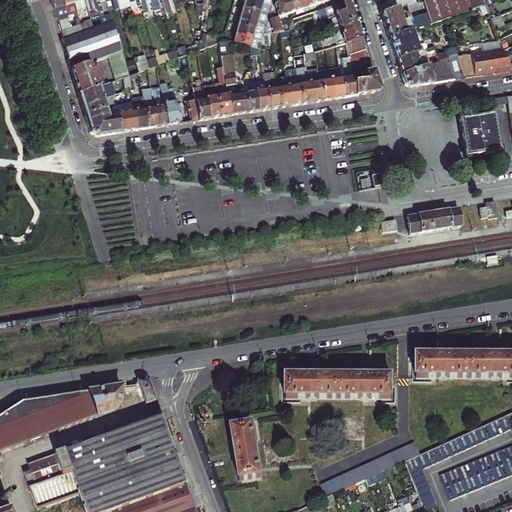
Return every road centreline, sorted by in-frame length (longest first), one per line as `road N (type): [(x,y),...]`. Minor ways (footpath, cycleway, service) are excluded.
road 1 (residential): [(391,105),(86,151),(74,138),(34,0)]
road 2 (residential): [(511,307),(182,360)]
road 3 (residential): [(391,105),(404,197),(511,181)]
road 4 (residential): [(0,390),(182,360)]
road 5 (residential): [(182,360),(177,408),(214,511)]
road 6 (residential): [(511,84),(391,105)]
